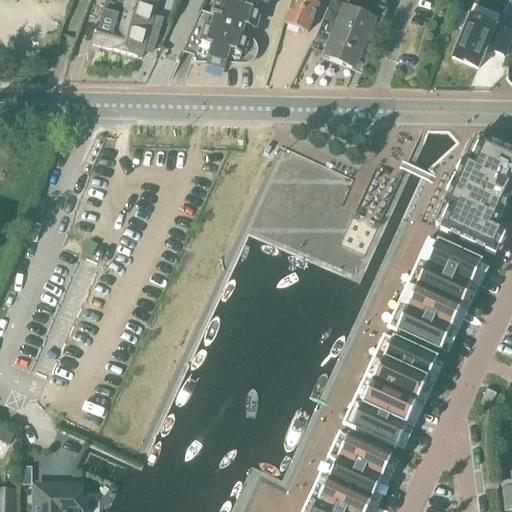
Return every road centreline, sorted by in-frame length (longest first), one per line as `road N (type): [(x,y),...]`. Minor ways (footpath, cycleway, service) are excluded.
road 1 (secondary): [(0,101),(511,113)]
road 2 (residential): [(511,283),(460,408),(472,511)]
